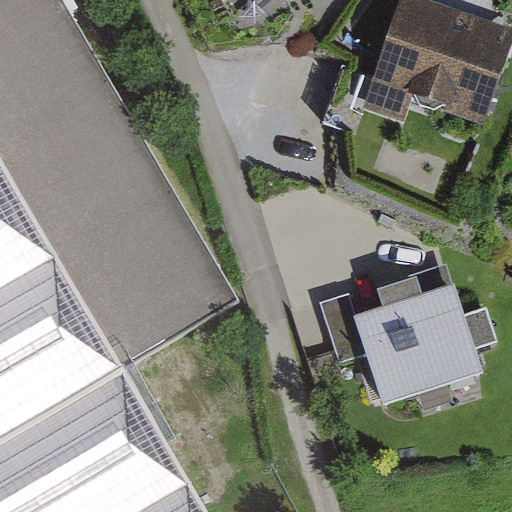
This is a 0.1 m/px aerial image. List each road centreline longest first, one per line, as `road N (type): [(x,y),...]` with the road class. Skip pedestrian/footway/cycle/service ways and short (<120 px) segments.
road 1 (residential): [(157,0),(248,228),(330,511)]
road 2 (unknown): [(301,0),(202,109)]
